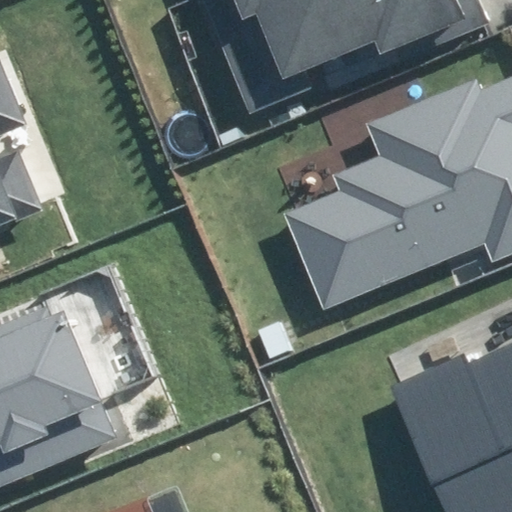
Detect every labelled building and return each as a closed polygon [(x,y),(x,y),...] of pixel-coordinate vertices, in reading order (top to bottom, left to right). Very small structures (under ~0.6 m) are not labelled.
[(207,55),(217,51),(244,113),(304,88),(298,75),(364,46),(371,61),(384,55),(388,65),(477,28),(465,0),(194,0),(185,4),(207,55)] [(306,188),(259,207),(310,331),(450,274),(454,283),(477,273),(481,281),(511,268),(511,57),(476,72),(472,63),(337,119),(351,153),(300,174),(306,188)] [(0,224),(43,207),(20,150),(2,157),(0,152),(0,135),(25,125),(0,65),(0,224)] [(0,482),(116,435),(61,301),(0,326),(0,482)] [(457,345),(367,385),(424,511),(511,511),(511,320),(502,325),(507,335),(461,355),(457,345)]
